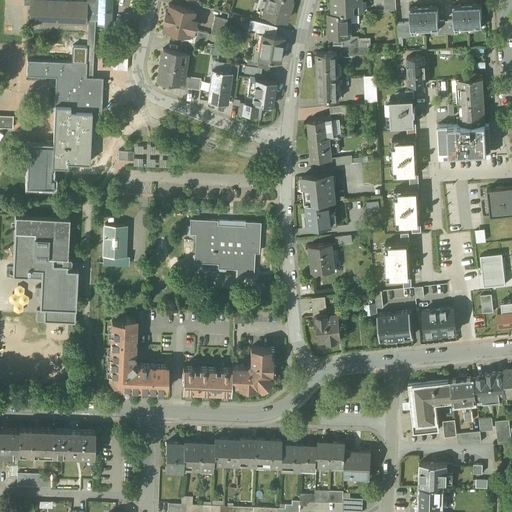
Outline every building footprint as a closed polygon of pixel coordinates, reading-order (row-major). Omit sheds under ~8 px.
[(87,0),(87,1),(60,0),(30,0),(29,21),(30,21),(30,20),(86,22),(85,24),(86,24),(86,20),(97,20),(97,24),(111,24),(110,23),(111,3),(112,3),(112,0),(87,0)] [(291,0),(266,0),(262,14),(285,21),(291,0)] [(333,0),(334,12),(351,12),(364,11),(363,10),(361,10),(360,3),(362,3),(362,0),(333,0)] [(396,0),(384,0),(385,11),(397,10),(396,0)] [(195,10),(178,7),(179,6),(178,6),(169,4),(167,11),(166,11),(163,21),(165,21),(163,29),(164,29),(165,29),(173,31),(173,33),(174,34),(174,31),(187,34),(188,30),(193,31),(193,30),(196,18),(193,18),(195,10)] [(481,4),(453,5),(454,20),(455,28),(482,26),(481,4)] [(438,6),(410,7),(411,22),(411,30),(412,30),(438,29),(439,28),(439,21),(438,6)] [(351,12),(334,12),(328,12),(329,31),(328,31),(329,37),(352,36),(351,12)] [(228,19),(215,16),(211,33),(224,36),(228,19)] [(276,26),(250,19),(249,26),(248,25),(247,29),(249,29),(250,28),(257,29),(252,59),(258,60),(258,59),(271,60),(279,61),(280,59),(280,58),(281,53),(283,37),(275,35),(276,26)] [(447,34),(446,20),(439,21),(439,28),(438,29),(439,34),(447,34)] [(454,20),(446,20),(447,34),(455,34),(455,28),(454,20)] [(411,22),(397,23),(398,37),(412,36),(412,30),(411,30),(411,22)] [(193,31),(188,30),(187,34),(185,40),(194,42),(197,31),(193,30),(193,31)] [(209,33),(197,30),(197,31),(194,42),(206,45),(209,33)] [(185,40),(181,40),(180,51),(187,52),(187,53),(192,54),(194,42),(185,40)] [(359,46),(349,46),(349,56),(369,55),(368,46),(359,46)] [(180,51),(163,48),(158,80),(178,83),(179,79),(183,80),(183,75),(187,53),(187,52),(180,51)] [(337,53),(317,53),(318,77),(338,77),(337,53)] [(425,56),(407,57),(408,85),(426,84),(425,56)] [(271,60),(258,59),(258,60),(252,59),(248,59),(247,65),(258,67),(269,69),(271,60)] [(87,62),(27,60),(27,75),(56,77),(55,105),(92,106),(92,112),(101,112),(103,77),(86,77),(87,62)] [(239,64),(231,63),(230,71),(229,79),(237,80),(239,64)] [(247,65),(241,64),(240,71),(257,74),(258,67),(247,65)] [(230,71),(211,69),(210,79),(211,79),(211,80),(212,80),(211,86),(213,86),(212,91),(210,91),(208,100),(226,103),(229,81),(229,79),(230,71)] [(183,75),(183,80),(179,79),(178,83),(178,88),(187,89),(187,88),(189,76),(183,75)] [(377,89),(377,75),(365,76),(366,103),(378,101),(377,89)] [(201,77),(189,76),(187,88),(200,89),(201,77)] [(276,81),(255,78),(254,78),(249,77),(247,93),(252,94),(251,101),(240,99),(237,113),(242,114),(242,115),(243,115),(243,113),(245,114),(245,115),(260,118),(261,110),(260,110),(261,104),(273,105),(276,81)] [(338,77),(318,77),(318,100),(339,99),(338,77)] [(461,101),(484,99),(484,96),(483,96),(482,77),(459,78),(461,101)] [(413,98),(390,99),(392,125),(415,124),(413,98)] [(484,99),(461,101),(462,124),(485,123),(484,102),(484,99)] [(92,106),(55,105),(53,145),(52,165),(52,166),(53,166),(68,166),(68,162),(90,163),(92,112),(92,106)] [(347,105),(330,106),(331,114),(348,112),(347,105)] [(13,115),(0,114),(0,127),(13,128),(13,115)] [(329,116),(318,117),(316,120),(307,121),(309,139),(330,137),(335,136),(333,119),(329,116)] [(462,124),(438,126),(440,157),(491,155),(489,123),(485,123),(462,124)] [(330,137),(309,139),(312,161),(333,158),(330,137)] [(415,138),(392,139),(394,176),(417,175),(415,138)] [(53,145),(29,144),(29,153),(30,153),(29,186),(54,187),(54,178),(51,178),(51,170),(52,170),(53,166),(52,166),(52,165),(53,145)] [(134,151),(119,150),(118,159),(133,160),(134,151)] [(352,155),(336,157),(337,165),(353,163),(352,155)] [(335,195),(335,192),(336,192),(333,173),(304,177),(307,196),(323,194),(323,197),(335,195)] [(511,186),(487,189),(490,216),(511,213),(511,186)] [(418,189),(395,190),(397,227),(420,226),(418,189)] [(330,202),(306,204),(307,214),(308,214),(308,219),(309,228),(329,226),(328,211),(331,210),(330,202)] [(69,217),(16,214),(12,277),(41,279),(40,309),(40,310),(44,310),(44,321),(52,321),(68,322),(75,322),(77,283),(69,282),(69,275),(66,274),(66,264),(68,265),(70,264),(71,263),(71,262),(72,261),(72,260),(71,258),(71,257),(70,256),(69,256),(67,256),(69,217)] [(260,222),(191,219),(190,226),(187,226),(187,233),(196,234),(195,255),(194,255),(193,264),(201,265),(201,262),(208,262),(208,260),(218,260),(217,269),(225,269),(225,267),(237,268),(237,277),(244,277),(244,275),(253,275),(254,252),(259,252),(260,222)] [(350,223),(334,224),(335,236),(351,235),(350,223)] [(127,226),(103,224),(102,255),(126,256),(127,226)] [(477,242),(486,241),(485,229),(476,229),(477,242)] [(351,235),(335,236),(336,243),(352,242),(351,235)] [(408,242),(386,242),(387,280),(410,279),(408,242)] [(332,243),(310,245),(313,271),(326,270),(326,271),(335,270),(334,261),(333,252),(332,243)] [(504,253),(481,254),(483,285),(506,283),(504,253)] [(415,287),(416,297),(424,296),(423,286),(415,287)] [(494,312),(493,294),(481,294),(482,313),(494,312)] [(326,296),(312,298),(314,317),(318,316),(318,315),(328,314),(326,296)] [(453,308),(424,311),(427,337),(456,334),(453,308)] [(44,310),(40,310),(40,309),(37,309),(36,320),(44,321),(44,310)] [(411,309),(378,313),(381,340),(414,337),(411,309)] [(250,313),(234,312),(234,322),(249,323),(250,313)] [(328,314),(318,315),(318,316),(319,326),(318,326),(318,333),(320,332),(320,340),(328,340),(328,341),(337,340),(337,339),(342,338),(339,313),(338,313),(339,315),(328,317),(328,314)] [(110,359),(132,362),(132,358),(134,358),(135,342),(134,342),(134,337),(135,337),(136,318),(124,318),(124,321),(112,321),(110,359)] [(271,348),(251,347),(250,362),(247,365),(232,364),(232,368),(231,384),(239,385),(239,387),(256,387),(256,385),(257,385),(261,389),(267,384),(268,384),(267,383),(273,378),(270,374),(270,372),(272,372),(272,355),(270,355),(271,348)] [(132,362),(110,359),(109,376),(119,387),(120,387),(135,388),(136,366),(132,362)] [(136,366),(135,388),(166,389),(167,365),(156,365),(156,366),(151,365),(151,364),(140,364),(140,366),(136,366)] [(206,391),(208,367),(183,366),(182,390),(206,391)] [(208,367),(206,391),(231,392),(231,384),(232,368),(208,367)] [(498,372),(485,373),(486,376),(475,377),(477,398),(483,397),(483,400),(501,398),(500,395),(507,394),(504,372),(498,373),(498,372)] [(475,377),(451,379),(453,400),(454,407),(462,406),(461,404),(466,404),(467,409),(464,410),(465,421),(474,420),(472,409),(471,409),(471,403),(478,402),(477,398),(475,377)] [(451,379),(409,384),(410,401),(409,401),(410,408),(411,408),(414,433),(439,430),(436,402),(453,400),(451,379)] [(480,417),(481,430),(494,429),(493,416),(480,417)] [(505,427),(496,428),(498,442),(511,441),(510,420),(505,420),(505,427)] [(456,423),(444,425),(445,437),(457,436),(457,433),(456,423)] [(19,428),(0,427),(0,452),(18,453),(19,428)] [(53,428),(19,427),(19,428),(18,453),(52,454),(53,428)] [(73,455),(74,429),(53,428),(52,454),(73,455)] [(74,429),(73,455),(94,456),(95,430),(74,429)] [(474,432),(457,433),(457,436),(458,445),(476,443),(474,432)] [(227,439),(214,438),(214,443),(213,462),(226,463),(227,439)] [(256,439),(239,438),(239,439),(238,463),(255,464),(256,439)] [(239,439),(227,439),(226,463),(238,463),(239,439)] [(281,440),(256,439),(255,464),(280,465),(281,444),(281,440)] [(201,442),(184,441),(184,443),(183,467),(200,467),(201,443),(201,442)] [(184,443),(166,442),(165,469),(183,470),(183,467),(184,443)] [(332,442),(318,442),(317,463),(331,464),(332,442)] [(346,443),(332,442),(331,464),(345,465),(346,450),(346,443)] [(201,443),(200,467),(213,468),(213,462),(214,443),(201,443)] [(302,445),(281,444),(280,468),(301,469),(301,467),(302,445)] [(318,446),(302,445),(301,467),(317,467),(317,463),(318,446)] [(371,452),(346,450),(345,465),(344,476),(345,476),(345,473),(353,474),(354,472),(360,472),(359,476),(369,476),(371,452)] [(448,464),(420,463),(419,487),(421,487),(442,488),(447,488),(448,464)] [(483,465),(474,465),(474,474),(482,474),(483,465)] [(30,473),(18,472),(17,485),(30,486),(30,473)] [(52,473),(33,473),(32,486),(51,486),(52,473)] [(442,488),(421,487),(420,509),(441,510),(442,488)] [(330,490),(316,489),(316,493),(315,501),(329,502),(330,490)] [(344,491),(330,490),(329,502),(343,503),(344,491)] [(316,493),(300,493),(300,500),(299,505),(307,505),(307,501),(315,501),(316,493)] [(202,511),(203,504),(192,504),(192,496),(181,495),(181,503),(186,504),(185,511),(202,511)] [(362,511),(363,498),(350,498),(349,511),(362,511)] [(300,500),(292,500),(292,504),(285,504),(285,508),(278,508),(277,511),(299,511),(299,505),(300,500)] [(181,503),(168,503),(167,511),(185,511),(186,504),(181,503)]
